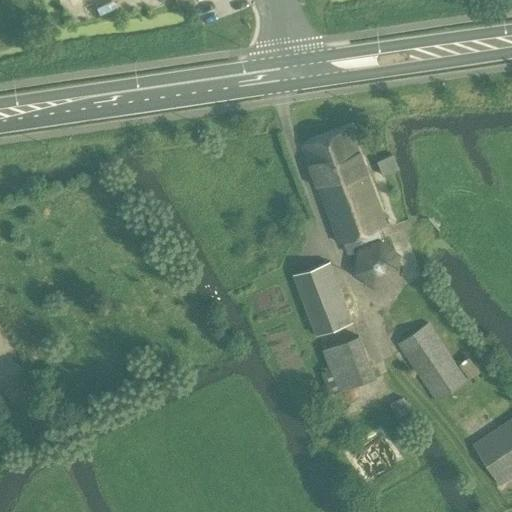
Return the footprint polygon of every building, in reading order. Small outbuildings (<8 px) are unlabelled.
[(349,251),(381,240),(377,228),(386,224),(350,128),(303,146),(338,241),(344,239),(349,251)] [(398,257),(381,243),(360,250),(356,274),(373,288),(395,281),(398,257)] [(294,275),(316,335),(351,322),(329,262),(294,275)] [(398,344),(437,401),(466,381),(428,324),(398,344)] [(330,394),(357,384),(373,378),(358,337),(324,349),(332,370),(322,373),(330,394)] [(499,484),(511,475),(511,419),(473,445),(499,484)]
